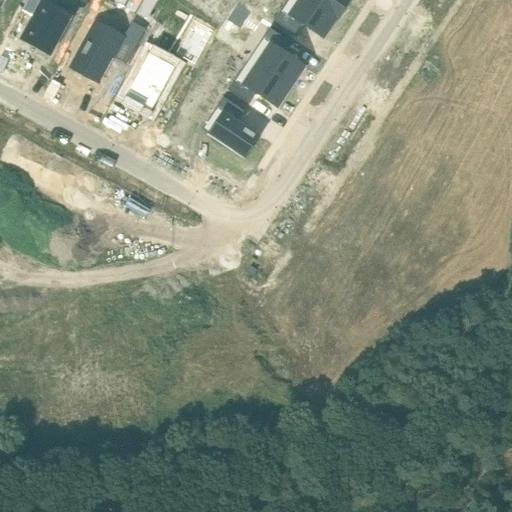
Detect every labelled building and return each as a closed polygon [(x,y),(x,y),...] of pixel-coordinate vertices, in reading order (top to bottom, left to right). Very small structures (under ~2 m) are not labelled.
[(34,18),(21,40),(50,56),(71,17),(44,2),(45,0),(28,0),(22,11),(30,16),(34,18)] [(310,0),(287,0),(274,21),(295,35),(303,24),(324,38),(337,18),(310,0)] [(310,0),(337,18),(338,18),(349,0),(310,0)] [(511,0),(485,0),(472,20),(499,38),(497,42),(511,51),(511,49),(511,0)] [(194,21),(176,54),(195,64),(213,31),(194,21)] [(95,23),(71,67),(100,83),(114,57),(127,64),(146,29),(132,22),(123,38),(95,23)] [(269,28),(249,59),(291,87),(304,67),(283,53),(291,42),(269,28)] [(149,53),(125,97),(128,98),(149,110),(152,111),(176,67),(149,53)] [(441,85),(429,102),(460,123),(480,92),(488,80),(504,90),(504,91),(511,78),(511,74),(485,56),(476,70),(459,58),(446,77),(446,78),(441,84),(441,85)] [(249,59),(228,90),(249,104),(257,93),(278,107),(291,87),(249,59)] [(222,92),(195,74),(186,90),(212,107),(222,92)] [(223,97),(202,129),(212,136),(210,139),(223,148),(225,144),(245,158),(259,137),(237,122),(244,111),(223,97)] [(437,153),(406,133),(375,179),(409,201),(411,199),(420,205),(444,168),(442,166),(447,158),(438,151),(437,153)] [(334,246),(323,262),(360,286),(394,236),(357,212),(342,233),(340,232),(339,233),(341,235),(335,245),(332,243),(332,244),(334,246)] [(436,244),(416,231),(407,244),(427,258),(436,244)]
